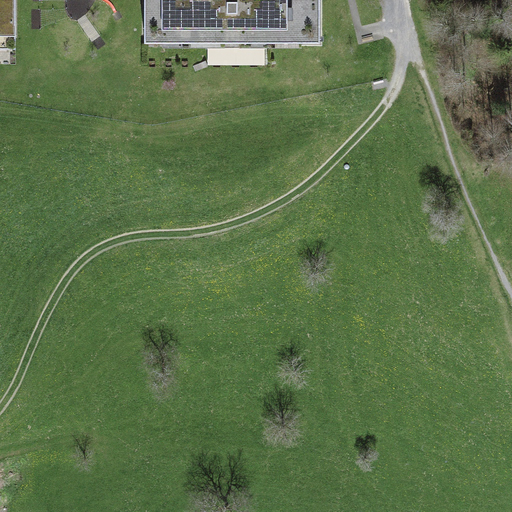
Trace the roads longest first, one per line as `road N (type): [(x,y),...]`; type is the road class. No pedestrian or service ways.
road 1 (track): [(0,419),(55,308),(89,260),(126,242),(228,230),(284,208),(316,184),(394,92),(401,38)]
road 2 (track): [(511,285),(464,193),(401,38)]
